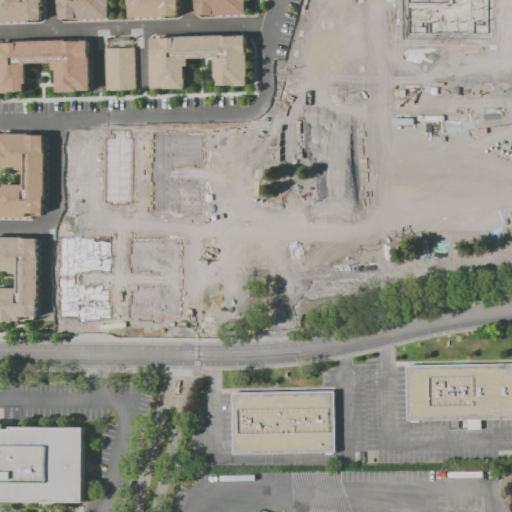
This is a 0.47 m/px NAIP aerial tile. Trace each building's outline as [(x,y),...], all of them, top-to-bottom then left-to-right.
[(42,0),(43,4),(42,4),(42,13),(42,19),(26,19),(26,20),(0,20),(0,0),(42,0)] [(57,0),(58,4),(59,4),(60,12),(60,18),(76,18),(76,19),(109,18),(108,4),(110,4),(109,0),(57,0)] [(178,0),(178,8),(178,15),(162,15),(162,16),(130,17),(129,4),(128,4),(127,0),(178,0)] [(196,0),(196,8),(197,8),(197,14),(213,13),(213,14),(245,13),(245,0),(196,0)] [(508,0),(508,67),(308,66),(308,46),(316,46),(317,6),(337,6),(337,21),(377,21),(377,0),(508,0)] [(245,35),(245,50),(246,50),(247,76),(246,76),(247,85),(232,85),(232,84),(217,85),(217,77),(214,77),(214,73),(214,57),(204,57),(187,58),(188,65),(184,65),(184,79),(185,87),(164,88),(164,87),(151,87),(150,53),(151,53),(151,38),(174,37),(174,36),(222,34),(222,35),(245,35)] [(0,42),(0,92),(9,92),(9,91),(25,91),(24,83),(27,83),(27,79),(26,63),(36,62),(52,62),(53,69),(56,69),(57,83),(57,91),(77,91),(77,89),(91,89),(90,55),(88,55),(88,40),(64,41),(64,39),(16,41),(16,42),(0,42)] [(104,47),(106,90),(135,89),(134,47),(104,47)] [(287,105),(507,107),(506,128),(511,128),(511,174),(506,174),(505,237),(361,236),(361,270),(252,269),(252,220),(338,221),(338,152),(287,151),(287,105)] [(98,207),(99,132),(126,133),(125,208),(98,207)] [(0,133),(27,133),(27,134),(44,135),(44,140),(45,140),(45,150),(46,150),(46,153),(45,153),(45,183),(46,183),(46,189),(45,189),(45,193),(45,197),(44,197),(44,206),(43,212),(40,212),(40,215),(31,215),(31,217),(0,216),(0,186),(3,186),(3,184),(7,184),(23,184),(24,173),(24,169),(16,169),(16,167),(4,167),(4,168),(2,167),(0,167),(0,133)] [(195,216),(143,215),(145,135),(197,135),(196,171),(166,170),(166,183),(196,183),(195,216)] [(38,238),(22,238),(22,237),(0,236),(0,270),(10,270),(9,273),(17,273),(17,277),(17,287),(0,287),(0,322),(13,322),(13,321),(24,321),(24,319),(34,319),(34,316),(37,317),(37,301),(39,301),(39,254),(38,254),(38,244),(38,238)] [(120,321),(121,289),(152,289),(152,276),(122,275),(123,240),(174,241),(172,322),(120,321)] [(54,320),(55,284),(71,284),(71,320),(54,320)] [(511,363),(406,365),(407,420),(511,418),(511,363)] [(232,392),(233,453),(336,451),(335,390),(232,392)] [(0,502),(87,502),(87,427),(11,427),(11,429),(5,429),(5,427),(5,424),(0,424),(0,502)]
